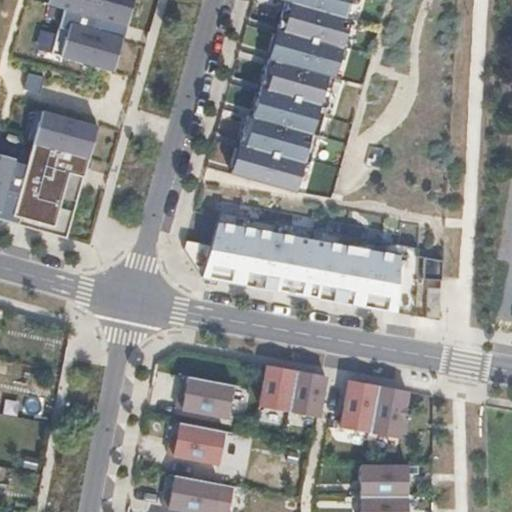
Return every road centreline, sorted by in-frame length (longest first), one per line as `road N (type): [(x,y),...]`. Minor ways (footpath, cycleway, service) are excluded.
road 1 (residential): [(508,368),(131,299)]
road 2 (residential): [(131,299),(213,0)]
road 3 (residential): [(88,511),(131,299)]
road 4 (residential): [(131,299),(0,266)]
